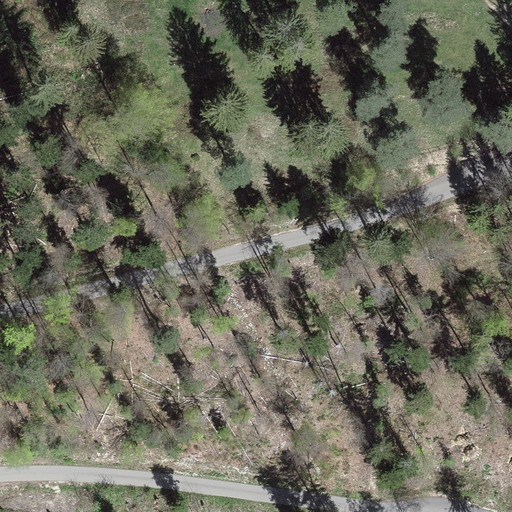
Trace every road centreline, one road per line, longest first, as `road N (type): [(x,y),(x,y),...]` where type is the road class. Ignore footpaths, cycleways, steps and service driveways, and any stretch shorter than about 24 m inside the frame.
road 1 (unclassified): [(511,167),(296,252),(0,309)]
road 2 (unclassified): [(0,482),(151,482),(333,511)]
